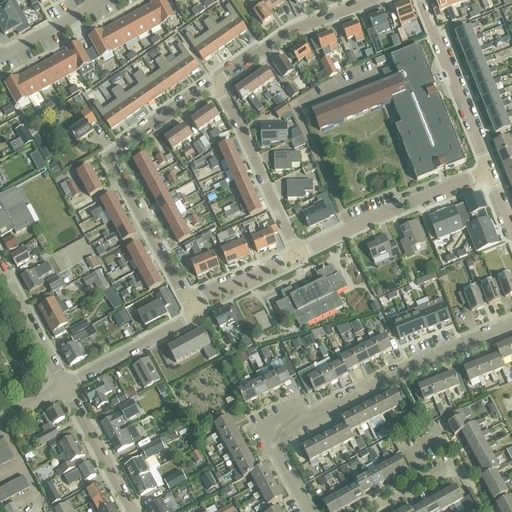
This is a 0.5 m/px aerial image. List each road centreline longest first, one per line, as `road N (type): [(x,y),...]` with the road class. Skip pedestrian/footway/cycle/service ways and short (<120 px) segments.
road 1 (residential): [(308,511),(276,454),(282,430),(511,323)]
road 2 (residential): [(191,304),(112,157),(213,85)]
road 3 (residential): [(296,254),(488,170)]
road 4 (residential): [(296,254),(213,85)]
road 5 (residential): [(488,170),(419,0)]
road 6 (residential): [(213,85),(291,31),(371,0)]
road 7 (residential): [(65,387),(185,321),(191,304)]
road 8 (residential): [(132,511),(65,387)]
road 9 (residential): [(65,387),(0,267)]
